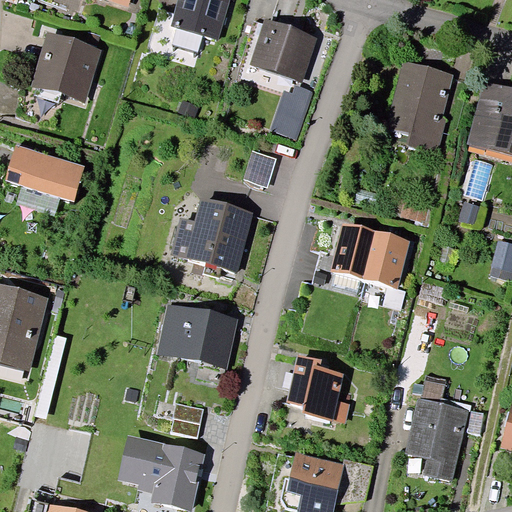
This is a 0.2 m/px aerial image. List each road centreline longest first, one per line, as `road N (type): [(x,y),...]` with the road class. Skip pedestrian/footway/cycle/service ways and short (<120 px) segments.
road 1 (residential): [(363,3),(266,320),(224,511)]
road 2 (residential): [(382,10),(511,46)]
